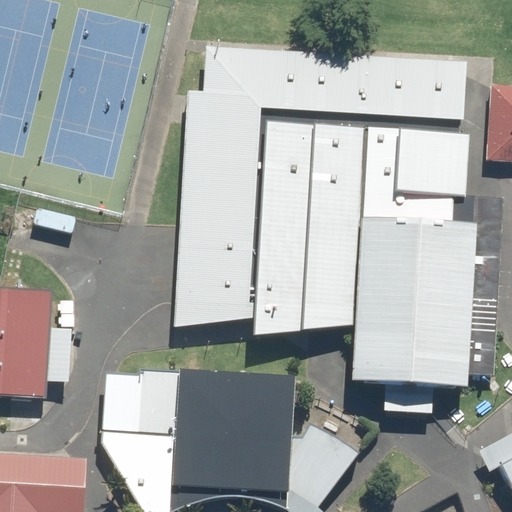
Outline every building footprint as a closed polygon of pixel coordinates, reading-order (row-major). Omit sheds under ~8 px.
[(356,330),(352,385),(384,386),(382,415),(432,418),(433,389),(466,390),(467,375),(491,377),(502,198),(462,197),(468,63),(207,48),(201,98),(186,97),(171,350),(356,330)] [(511,86),(490,85),(486,162),(511,163),(511,86)] [(37,209),(33,225),(73,235),(77,219),(37,209)] [(52,293),(0,289),(0,397),(45,401),(52,293)] [(287,494),(293,389),(110,379),(112,435),(120,469),(150,511),(174,511),(189,505),(224,498),(287,494)] [(511,435),(483,452),(511,503),(511,435)] [(0,511),(82,511),(86,463),(0,457),(0,511)]
